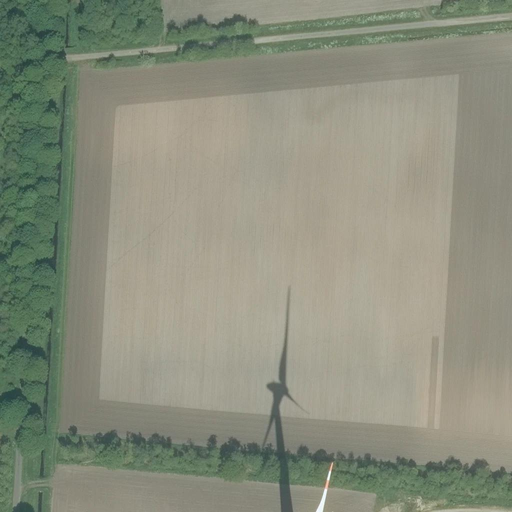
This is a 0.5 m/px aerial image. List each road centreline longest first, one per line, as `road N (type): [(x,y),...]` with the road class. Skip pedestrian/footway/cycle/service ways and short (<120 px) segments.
road 1 (unclassified): [(511,14),(43,57)]
road 2 (track): [(43,57),(15,511)]
